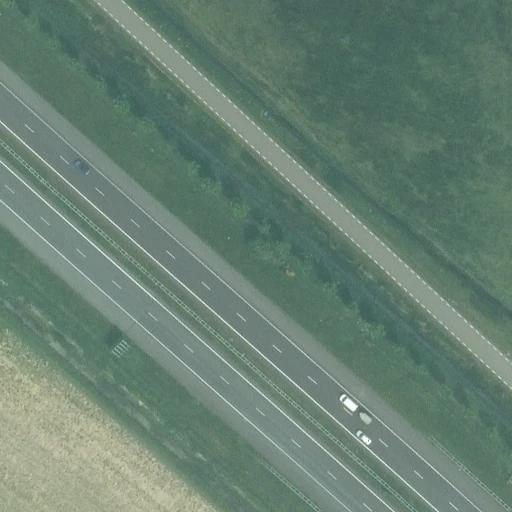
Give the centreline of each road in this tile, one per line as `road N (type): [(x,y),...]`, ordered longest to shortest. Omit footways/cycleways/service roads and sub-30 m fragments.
road 1 (motorway): [(458,511),(0,100)]
road 2 (unclassified): [(511,384),(100,0)]
road 3 (motorway): [(0,179),(371,511)]
